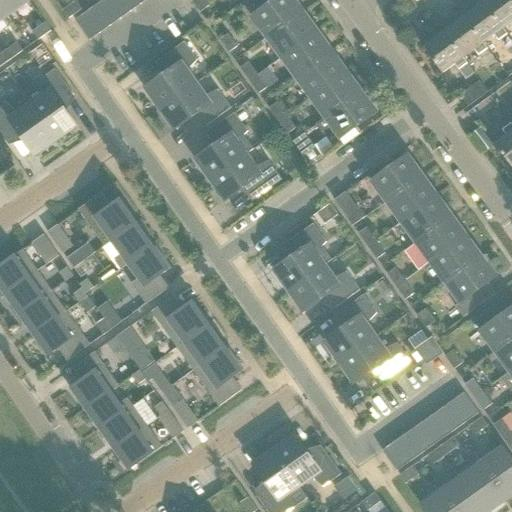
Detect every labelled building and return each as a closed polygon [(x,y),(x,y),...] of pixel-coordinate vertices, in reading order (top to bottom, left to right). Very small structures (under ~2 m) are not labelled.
[(0,0),(0,3),(7,14),(26,0),(0,0)] [(82,7),(77,0),(74,0),(63,9),(69,17),(82,7)] [(104,0),(103,0),(94,6),(108,27),(119,20),(104,0)] [(120,0),(104,0),(119,20),(129,12),(120,0)] [(135,0),(120,0),(129,12),(139,5),(135,0)] [(191,0),(199,10),(208,4),(204,0),(191,0)] [(268,36),(299,13),(295,7),(297,6),(292,0),(274,0),(253,16),(268,36)] [(511,1),(511,0),(486,0),(483,2),(502,29),(503,28),(511,21),(511,1)] [(482,43),(483,43),(494,34),(498,40),(507,34),(503,28),(502,29),(483,2),(463,17),(482,43)] [(94,6),(84,14),(98,34),(108,27),(94,6)] [(282,56),(316,32),(306,18),(304,19),(299,13),(268,36),(282,56)] [(88,41),(98,34),(84,14),(73,21),(88,41)] [(487,48),(483,43),(482,43),(463,17),(443,31),(463,58),(463,57),(475,49),(479,54),(487,48)] [(37,39),(51,30),(45,21),(31,31),(37,39)] [(442,72),(454,64),(457,68),(458,68),(465,78),(473,72),(465,61),(466,61),(463,57),(463,58),(443,31),(423,46),(442,72)] [(219,38),(229,51),(237,45),(228,32),(219,38)] [(297,76),(329,53),(324,48),(326,46),(316,32),(282,56),(297,76)] [(10,59),(23,50),(17,41),(4,50),(10,59)] [(147,87),(161,108),(195,84),(187,72),(198,61),(185,42),(160,60),(168,72),(147,87)] [(4,50),(0,53),(0,65),(10,59),(4,50)] [(312,97),(345,72),(335,58),(333,59),(329,53),(297,76),(312,97)] [(257,73),(248,60),(240,66),(249,79),(257,73)] [(44,97),(31,105),(55,139),(76,125),(61,103),(73,94),(55,69),(37,82),(44,97)] [(326,117),(358,94),(353,88),(356,86),(345,72),(312,97),(326,117)] [(249,79),(258,91),(266,85),(257,73),(249,79)] [(480,82),(461,96),(469,107),(489,93),(480,82)] [(204,96),(195,84),(161,108),(176,129),(198,114),(206,126),(232,108),(218,89),(204,96)] [(358,94),(326,117),(327,117),(317,124),(322,131),(332,124),(341,137),(375,113),(364,98),(362,99),(358,94)] [(278,119),(286,113),(277,100),(269,106),(278,119)] [(34,154),(55,139),(31,105),(19,114),(7,103),(0,108),(0,131),(7,141),(19,133),(34,154)] [(197,159),(212,179),(246,155),(237,143),(248,132),(235,113),(210,131),(219,143),(197,159)] [(278,119),(287,131),(296,125),(286,113),(278,119)] [(495,144),(511,166),(511,123),(503,130),(507,135),(495,144)] [(307,151),(320,142),(310,129),(298,138),(307,151)] [(3,150),(0,152),(0,160),(1,163),(9,157),(3,150)] [(254,167),(246,155),(212,179),(226,200),(248,185),(257,197),(282,179),(269,161),(254,167)] [(388,201),(419,178),(415,172),(417,170),(406,156),(372,180),(388,201)] [(402,221),(436,196),(425,182),(423,184),(419,178),(388,201),(402,221)] [(359,209),(346,191),(334,199),(353,225),(366,216),(360,208),(359,209)] [(102,193),(79,210),(104,245),(136,222),(130,213),(131,212),(121,198),(110,206),(102,193)] [(417,241),(448,218),(444,212),(446,211),(436,196),(402,221),(417,241)] [(332,205),(319,214),(327,225),(340,216),(332,205)] [(431,261),(465,237),(455,222),(453,224),(448,218),(417,241),(431,261)] [(136,222),(104,245),(105,246),(113,241),(123,255),(115,261),(121,268),(153,245),(154,244),(144,230),(143,231),(136,222)] [(275,269),(290,290),(324,266),(315,253),(327,242),(313,223),(288,241),(297,254),(275,269)] [(58,225),(48,232),(63,253),(74,245),(59,224),(58,225)] [(376,239),(366,226),(358,232),(367,245),(376,239)] [(45,234),(32,243),(47,264),(60,255),(45,234)] [(446,281),(477,258),(473,252),(475,251),(465,237),(431,261),(446,281)] [(367,245),(376,258),(385,252),(376,239),(367,245)] [(153,245),(121,268),(121,269),(129,263),(140,278),(131,284),(146,304),(169,288),(160,276),(171,268),(161,253),(159,254),(153,245)] [(23,250),(0,266),(0,285),(6,293),(38,271),(23,250)] [(78,251),(67,258),(74,268),(84,260),(78,251)] [(446,281),(461,302),(466,298),(474,308),(494,293),(486,283),(495,277),(484,262),(482,264),(477,258),(446,281)] [(333,278),(324,266),(290,290),(305,311),(326,296),(335,308),(360,290),(347,271),(333,278)] [(67,267),(59,273),(66,282),(74,276),(67,267)] [(396,285),(404,279),(395,267),(387,273),(396,285)] [(38,271),(6,293),(12,303),(11,304),(18,315),(52,291),(38,271)] [(88,279),(80,284),(86,293),(94,288),(88,279)] [(404,279),(396,285),(405,298),(414,292),(404,279)] [(82,287),(74,293),(80,302),(88,296),(82,287)] [(52,291),(18,315),(26,326),(28,325),(34,334),(67,311),(52,291)] [(174,295),(152,311),(177,348),(209,325),(203,316),(205,315),(194,300),(183,308),(174,295)] [(326,340),(340,361),(374,337),(366,325),(377,313),(364,295),(338,313),(347,325),(326,340)] [(416,313),(426,327),(434,321),(424,307),(416,313)] [(511,307),(481,330),(496,350),(511,338),(511,307)] [(67,311),(34,334),(41,343),(39,345),(48,356),(59,348),(67,361),(90,345),(67,311)] [(113,314),(105,320),(112,329),(120,323),(113,314)] [(105,320),(97,326),(103,335),(111,329),(105,320)] [(209,325),(177,348),(194,371),(226,348),(220,339),(221,338),(211,324),(209,325)] [(125,331),(117,337),(123,345),(131,356),(144,346),(130,327),(125,331)] [(117,337),(108,343),(115,351),(123,346),(117,337)] [(383,349),(374,337),(340,361),(355,382),(377,367),(386,379),(411,361),(398,343),(383,349)] [(426,364),(443,353),(432,338),(416,349),(426,364)] [(511,369),(511,338),(496,350),(511,371),(511,369)] [(226,348),(194,371),(219,406),(242,390),(233,378),(244,370),(234,356),(232,357),(226,348)] [(443,357),(453,371),(461,365),(452,351),(443,357)] [(81,380),(70,388),(78,400),(80,398),(87,408),(119,385),(95,352),(72,368),(81,380)] [(155,364),(147,370),(153,379),(161,373),(155,364)] [(140,370),(132,376),(138,385),(147,379),(140,370)] [(473,398),(481,392),(472,379),(464,385),(473,398)] [(119,385),(87,408),(93,417),(92,419),(99,429),(133,405),(128,398),(120,404),(111,392),(120,386),(119,385)] [(463,392),(453,399),(467,420),(477,412),(463,392)] [(473,398),(482,411),(490,405),(481,392),(473,398)] [(457,427),(467,420),(453,399),(443,407),(457,427)] [(184,400),(173,407),(188,428),(198,421),(184,400)] [(163,402),(155,407),(161,416),(169,410),(163,402)] [(133,405),(99,429),(107,440),(109,439),(115,448),(148,426),(133,405)] [(443,407),(432,414),(447,434),(457,427),(443,407)] [(169,410),(159,418),(174,439),(184,432),(169,410)] [(437,441),(447,434),(432,414),(422,421),(437,441)] [(470,425),(476,434),(489,424),(483,416),(470,425)] [(502,438),(510,432),(501,420),(493,426),(502,438)] [(422,421),(412,428),(426,449),(437,441),(422,421)] [(148,426),(115,448),(122,458),(120,459),(128,471),(162,446),(148,426)] [(416,456),(426,449),(412,428),(402,436),(416,456)] [(511,435),(510,432),(502,438),(511,451),(511,450),(511,435)] [(275,451),(299,485),(311,476),(323,487),(341,474),(324,449),(311,458),(296,436),(275,451)] [(402,436),(392,443),(406,463),(416,456),(402,436)] [(448,453),(461,444),(455,436),(442,445),(448,453)] [(396,470),(406,463),(392,443),(381,450),(396,470)] [(442,445),(429,454),(435,463),(448,453),(442,445)] [(484,463),(506,495),(511,490),(511,458),(505,448),(484,463)] [(287,494),(299,485),(275,451),(254,466),(269,487),(257,496),(268,511),(287,511),(293,508),(287,494)] [(463,477),(487,511),(502,501),(500,499),(506,495),(484,463),(463,477)] [(414,465),(401,474),(407,483),(420,473),(414,465)] [(443,491),(457,511),(486,511),(487,511),(463,477),(443,491)] [(363,501),(369,510),(382,500),(376,491),(363,501)] [(457,511),(443,491),(422,506),(426,511),(457,511)] [(247,511),(252,511),(258,509),(248,495),(240,501),(247,511)]
